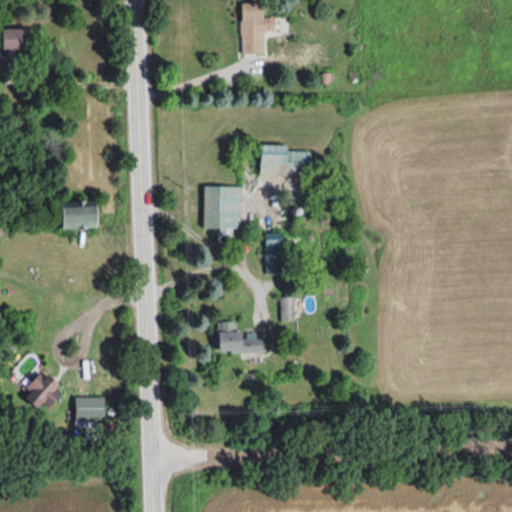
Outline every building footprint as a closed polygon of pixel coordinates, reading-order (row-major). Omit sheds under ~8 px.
[(241,3),(241,54),(265,54),(265,32),(275,32),(275,17),(264,17),(264,3),(241,3)] [(31,49),(31,29),(4,29),(4,54),(20,54),(20,49),(31,49)] [(288,142),(261,142),(261,174),(311,174),(311,149),(288,149),(288,142)] [(203,227),(240,227),(240,184),(203,184),(203,227)] [(99,226),(99,203),(64,203),(64,226),(99,226)] [(282,272),(282,231),(265,231),(265,272),(282,272)] [(281,319),(294,319),(293,296),(280,296),(281,319)] [(235,320),(220,320),(220,351),(266,350),(265,335),(256,335),(256,329),(235,329),(235,320)] [(45,412),(57,398),(52,394),(61,384),(48,372),(39,382),(35,378),(23,392),(45,412)] [(105,396),(76,396),(76,418),(105,418),(105,396)]
